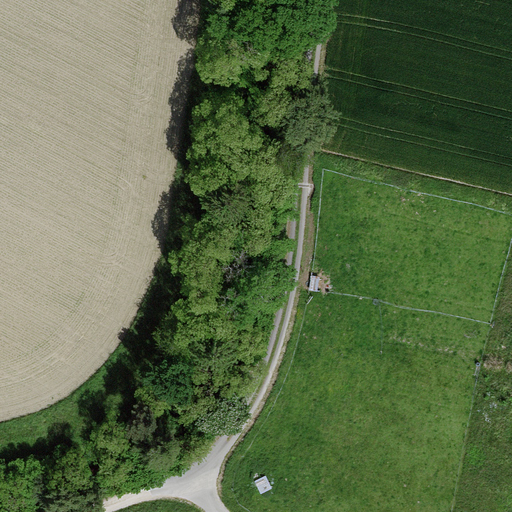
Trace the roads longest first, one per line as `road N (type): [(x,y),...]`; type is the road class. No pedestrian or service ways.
road 1 (track): [(191,479),(254,398),(279,329),(333,0)]
road 2 (track): [(89,511),(191,479),(218,511)]
